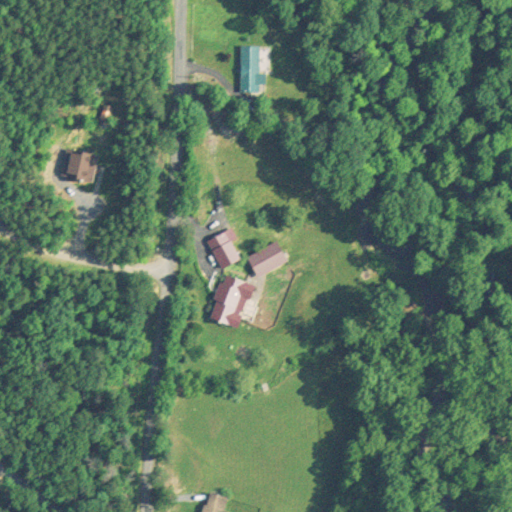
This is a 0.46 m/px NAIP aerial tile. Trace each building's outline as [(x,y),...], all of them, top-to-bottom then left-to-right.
[(243,44),(243,88),(261,88),(261,44),(243,44)] [(89,177),(90,149),(70,148),(69,175),(89,177)] [(243,257),(234,238),(239,236),(234,225),(209,237),(223,266),(243,257)] [(291,259),(281,238),(249,252),(259,274),(291,259)] [(253,297),(258,281),(226,271),(211,315),(241,325),(246,312),(238,310),(243,294),(253,297)] [(233,511),(234,510),(226,508),(230,494),(210,489),(204,511),(233,511)]
